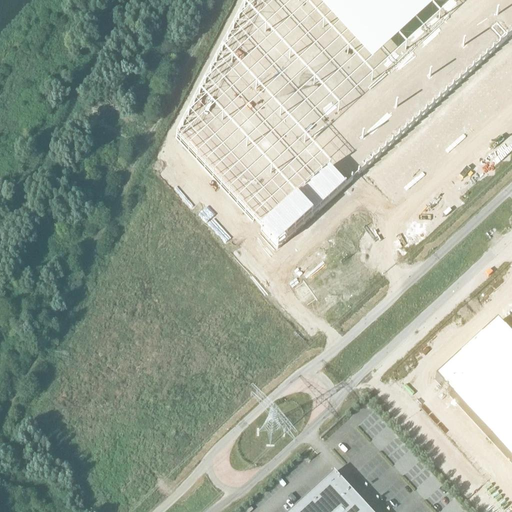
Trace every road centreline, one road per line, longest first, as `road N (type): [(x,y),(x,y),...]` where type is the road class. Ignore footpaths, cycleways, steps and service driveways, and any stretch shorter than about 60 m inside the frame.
road 1 (tertiary): [(511,188),(304,371)]
road 2 (tertiary): [(333,407),(511,235)]
road 3 (tertiary): [(241,491),(333,407)]
road 4 (tertiary): [(304,371),(212,452)]
